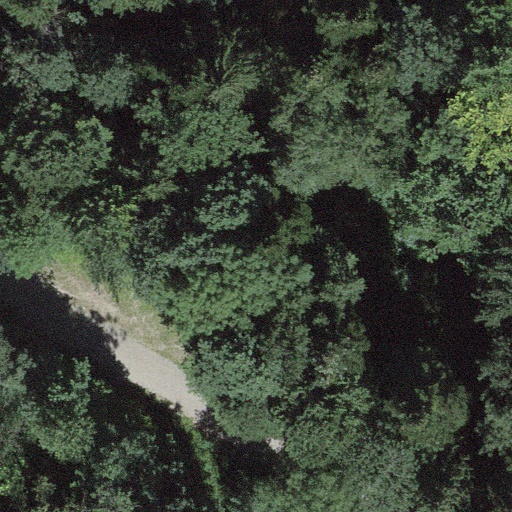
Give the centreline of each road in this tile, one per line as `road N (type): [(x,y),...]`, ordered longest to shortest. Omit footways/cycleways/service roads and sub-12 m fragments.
road 1 (track): [(350,511),(0,248)]
road 2 (track): [(169,380),(211,511)]
